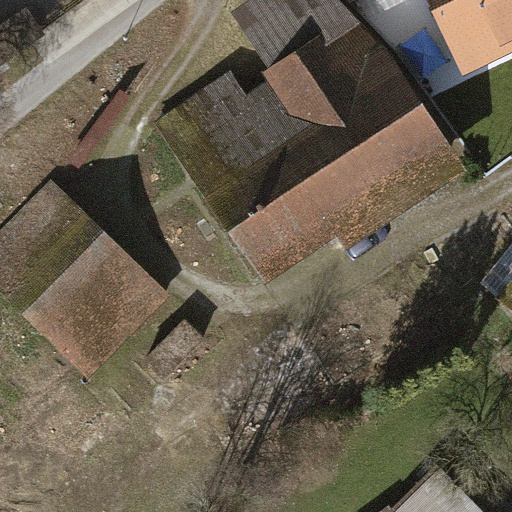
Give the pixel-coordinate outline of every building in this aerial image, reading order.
[(511,0),(427,0),(463,74),(511,51),(511,0)] [(269,306),(462,189),(364,29),(239,104),(221,75),(153,116),(269,306)] [(0,298),(86,384),(168,302),(57,194),(0,251),(0,298)] [(511,270),(493,292),(511,310),(511,270)] [(480,511),(442,474),(403,511),(480,511)]
